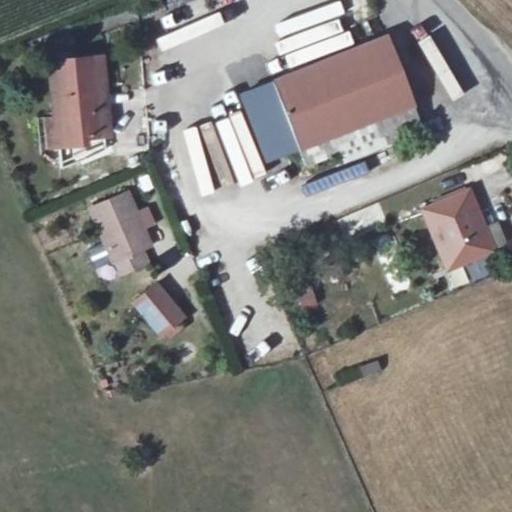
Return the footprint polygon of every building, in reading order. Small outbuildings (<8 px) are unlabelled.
[(247,90),(277,162),(306,151),(309,162),(345,148),(350,160),(434,127),(398,33),(247,90)] [(114,52),(107,53),(113,89),(102,91),(105,112),(112,112),(116,139),(129,137),(114,52)] [(113,89),(107,53),(60,62),(75,146),(116,139),(112,112),(105,112),(102,91),(113,89)] [(224,126),(225,194),(252,194),(252,161),(260,161),(260,143),(247,143),(247,125),(224,126)] [(99,205),(126,268),(150,258),(145,243),(157,238),(137,190),(99,205)] [(483,190),(434,211),(459,271),(509,250),(483,190)] [(158,284),(132,303),(155,335),(181,315),(158,284)] [(264,300),(277,358),(291,355),(278,297),(264,300)]
